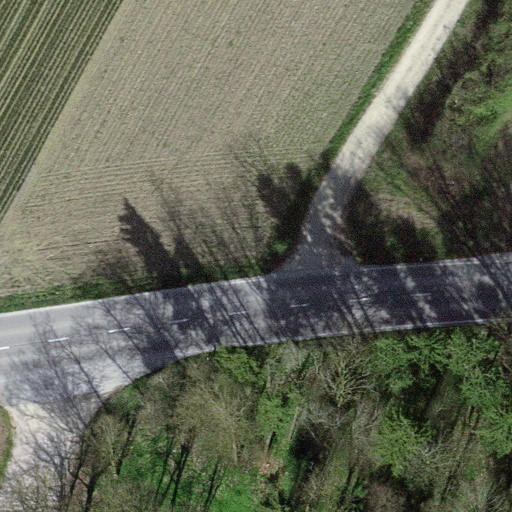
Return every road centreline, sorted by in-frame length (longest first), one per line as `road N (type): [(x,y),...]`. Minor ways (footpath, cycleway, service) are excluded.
road 1 (tertiary): [(0,344),(305,303),(511,289)]
road 2 (track): [(305,303),(331,208),(453,0)]
road 3 (track): [(97,329),(29,511)]
